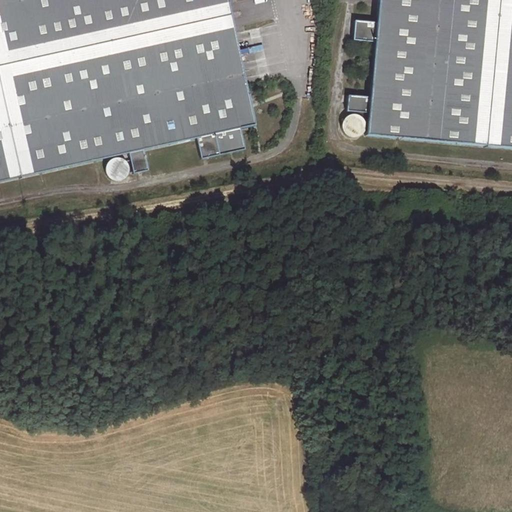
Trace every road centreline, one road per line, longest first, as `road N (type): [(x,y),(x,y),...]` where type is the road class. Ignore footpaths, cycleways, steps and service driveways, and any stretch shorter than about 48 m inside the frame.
road 1 (track): [(511,188),(334,172),(0,228)]
road 2 (track): [(511,164),(345,147),(336,139),(331,126),(349,0)]
